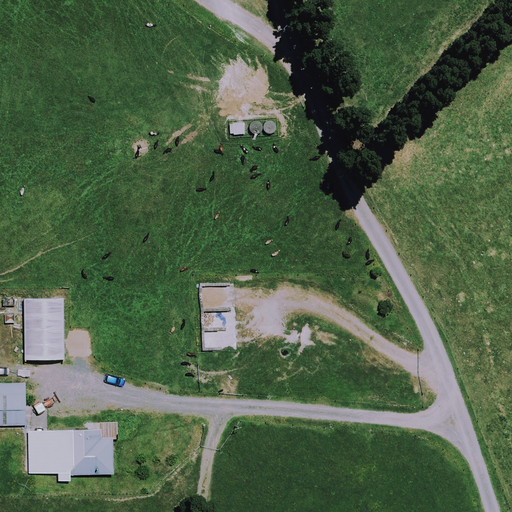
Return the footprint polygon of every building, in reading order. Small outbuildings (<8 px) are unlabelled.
[(236,351),(235,285),(201,286),(202,351),(236,351)] [(154,297),(141,299),(148,360),(161,358),(154,297)] [(63,361),(64,300),(24,299),(24,361),(63,361)] [(0,426),(24,427),(26,378),(13,377),(13,385),(0,384),(0,426)] [(27,434),(28,476),(58,475),(58,484),(70,484),(70,475),(112,474),(112,440),(98,440),(98,433),(27,434)]
